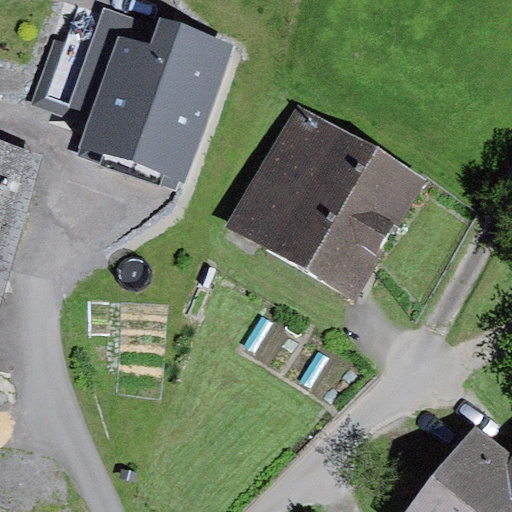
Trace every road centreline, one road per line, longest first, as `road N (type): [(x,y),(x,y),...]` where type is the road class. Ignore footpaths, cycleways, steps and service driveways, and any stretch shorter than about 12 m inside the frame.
road 1 (track): [(106,511),(38,354),(31,310),(60,147),(44,131),(0,117)]
road 2 (track): [(283,511),(449,324),(511,202)]
